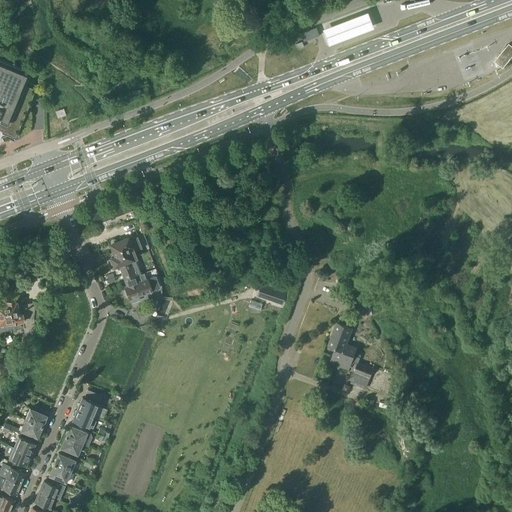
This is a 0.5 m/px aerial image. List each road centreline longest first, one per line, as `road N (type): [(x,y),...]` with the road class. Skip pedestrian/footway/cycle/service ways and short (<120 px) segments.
road 1 (track): [(202,40),(294,122),(380,126),(375,173),(363,179),(372,201)]
road 2 (residential): [(18,511),(99,323),(77,247)]
road 3 (primary): [(261,110),(511,11)]
road 4 (primary): [(497,0),(260,89)]
road 5 (primary): [(260,89),(50,168)]
road 6 (primary): [(56,188),(261,110)]
road 7 (unclassified): [(367,0),(261,46),(260,89)]
